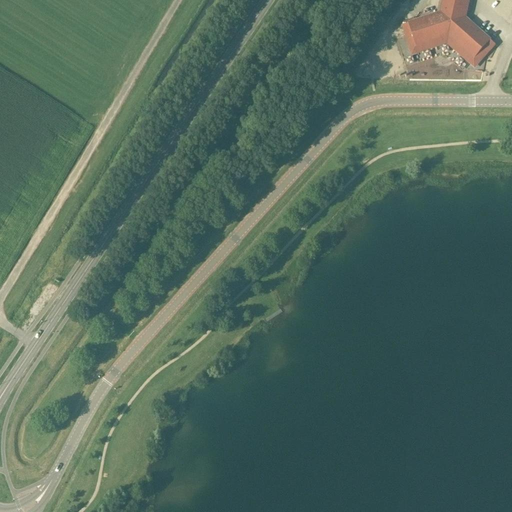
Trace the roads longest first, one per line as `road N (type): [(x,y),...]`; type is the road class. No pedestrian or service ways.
road 1 (tertiary): [(511,102),(384,100),(349,114),(128,355),(47,487)]
road 2 (secondary): [(0,398),(269,0)]
road 3 (track): [(0,297),(177,0)]
